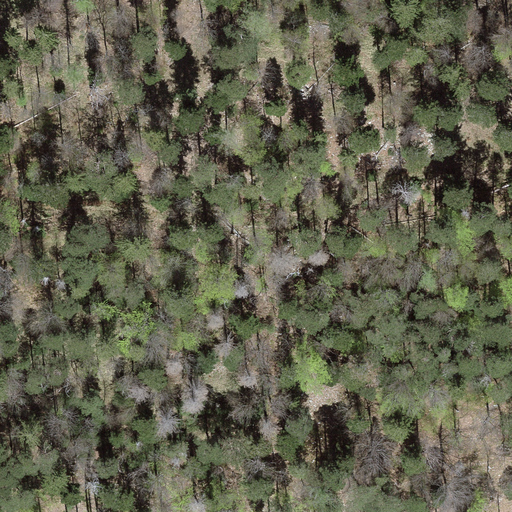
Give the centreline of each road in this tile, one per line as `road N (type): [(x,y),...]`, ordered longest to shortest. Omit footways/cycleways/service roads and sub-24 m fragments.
road 1 (track): [(0,195),(113,203),(161,218),(295,218),(364,188),(511,147)]
road 2 (track): [(0,166),(274,40)]
